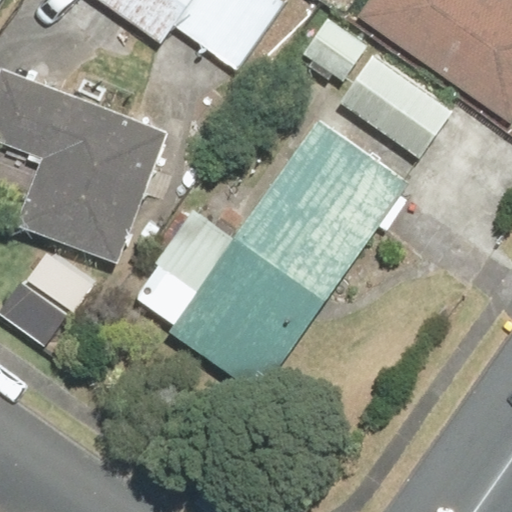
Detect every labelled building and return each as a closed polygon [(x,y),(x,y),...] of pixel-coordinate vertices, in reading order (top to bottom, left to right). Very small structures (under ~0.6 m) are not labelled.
[(114,0),(171,39),(183,22),(249,68),(296,2),(292,0),(114,0)] [(511,0),(374,0),(367,10),(511,116),(511,0)] [(368,45),(327,14),(300,50),(341,81),(368,45)] [(454,107),(374,53),(340,104),(420,157),(454,107)] [(0,133),(55,155),(31,217),(126,254),(176,126),(14,64),(0,101),(0,133)] [(335,114),(182,323),(266,384),(419,174),(335,114)] [(94,269),(39,244),(7,316),(62,340),(94,269)]
